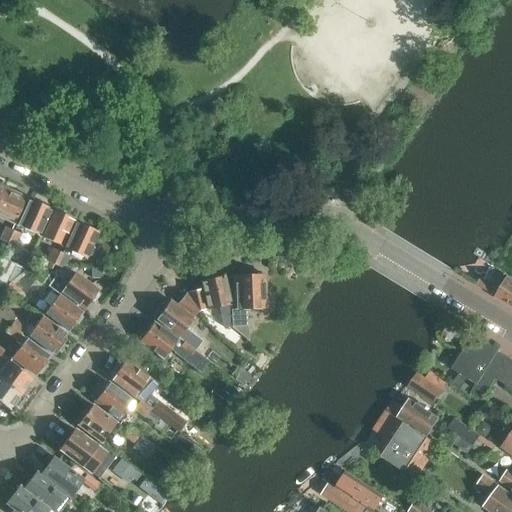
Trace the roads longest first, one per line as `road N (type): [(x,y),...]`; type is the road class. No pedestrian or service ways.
road 1 (residential): [(17,444),(155,259),(164,219)]
road 2 (residential): [(164,219),(352,230)]
road 3 (residential): [(511,329),(352,230)]
road 4 (residential): [(0,153),(164,219)]
